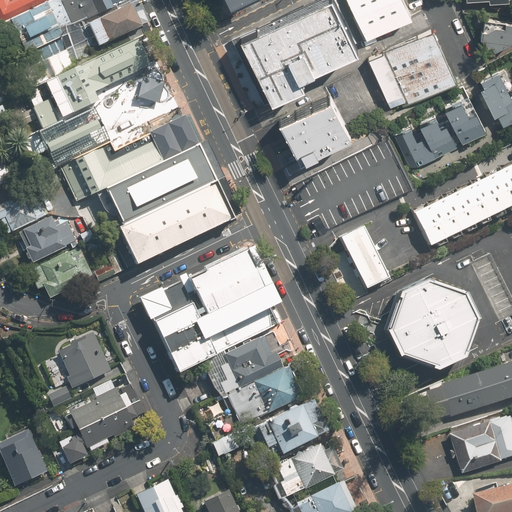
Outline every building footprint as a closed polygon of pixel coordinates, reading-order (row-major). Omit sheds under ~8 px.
[(0,0),(0,23),(49,0),(0,0)] [(129,0),(59,0),(72,26),(129,0)] [(366,48),(341,0),(323,0),(247,38),(278,101),(311,84),(308,77),(366,48)] [(401,0),(346,0),(363,37),(409,16),(401,0)] [(143,26),(131,1),(87,22),(98,47),(143,26)] [(69,52),(47,4),(10,21),(33,69),(69,52)] [(501,21),(485,20),(481,37),(485,37),(489,45),(491,44),(495,50),(511,39),(511,21),(505,21),(505,27),(500,26),(501,21)] [(449,80),(426,30),(363,58),(385,108),(449,80)] [(137,40),(29,90),(46,127),(92,104),(99,100),(94,90),(149,65),(137,40)] [(511,95),(500,71),(481,80),(484,86),(481,87),(495,114),(498,113),(504,124),(511,120),(511,95)] [(139,96),(159,102),(165,82),(145,76),(139,96)] [(330,94),(279,120),(300,161),(351,135),(330,94)] [(446,107),(462,141),(485,131),(475,110),(469,113),(463,99),(446,107)] [(46,127),(39,130),(57,167),(61,165),(110,141),(92,104),(46,127)] [(4,105),(0,106),(0,121),(9,118),(4,105)] [(105,189),(200,144),(186,114),(150,132),(151,134),(115,151),(110,141),(61,165),(77,202),(105,189)] [(422,122),(427,133),(436,153),(458,144),(447,121),(440,124),(437,116),(422,122)] [(412,127),(395,135),(409,165),(436,153),(427,133),(417,138),(412,127)] [(216,181),(200,144),(105,189),(122,226),(216,181)] [(410,213),(426,245),(511,200),(511,172),(507,163),(410,213)] [(230,218),(216,181),(122,226),(119,227),(136,265),(230,218)] [(21,190),(0,201),(0,218),(5,216),(12,230),(36,218),(21,190)] [(56,226),(52,216),(23,230),(30,246),(25,249),(30,261),(68,244),(70,249),(79,245),(67,221),(56,226)] [(89,227),(79,233),(84,242),(95,236),(89,227)] [(385,278),(360,227),(339,237),(364,288),(385,278)] [(98,273),(84,245),(28,272),(36,290),(43,287),(48,297),(98,273)] [(274,306),(247,248),(139,300),(174,373),(268,328),(266,310),(274,306)] [(111,264),(99,270),(104,279),(116,273),(111,264)] [(385,329),(400,356),(435,368),(459,358),(473,321),(462,295),(426,281),(399,293),(385,329)] [(111,370),(92,331),(56,348),(69,374),(65,375),(72,389),(111,370)] [(269,353),(261,336),(221,355),(227,366),(236,385),(280,364),(273,350),(269,353)] [(511,358),(422,388),(433,420),(511,394),(511,358)] [(299,397),(284,364),(224,393),(239,425),(299,397)] [(64,386),(47,394),(53,407),(71,399),(64,386)] [(140,413),(130,391),(120,396),(116,387),(95,397),(96,399),(70,411),(79,431),(56,441),(66,463),(85,455),(82,448),(132,426),(128,419),(140,413)] [(327,432),(311,399),(265,422),(271,435),(281,455),(327,432)] [(485,421),(498,459),(511,454),(511,438),(504,415),(485,421)] [(445,434),(457,472),(498,459),(485,421),(445,434)] [(26,428),(0,439),(0,455),(14,485),(46,470),(26,428)] [(243,428),(211,442),(217,455),(249,441),(243,428)] [(333,473),(318,443),(269,466),(284,497),(333,473)] [(183,511),(168,479),(136,494),(144,511),(183,511)] [(354,511),(339,481),(283,508),(284,511),(354,511)] [(239,511),(228,487),(201,500),(206,511),(239,511)] [(511,511),(511,487),(472,496),(476,511),(511,511)]
